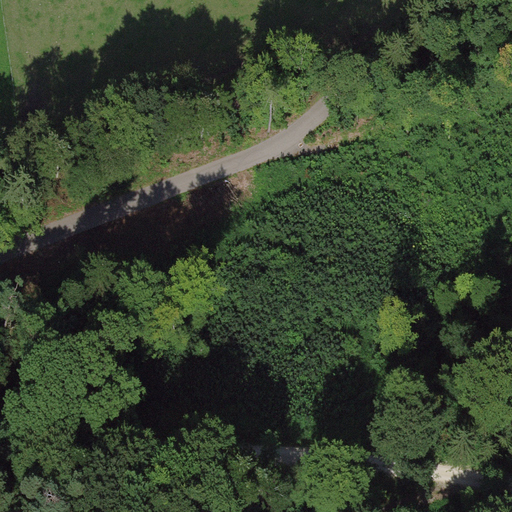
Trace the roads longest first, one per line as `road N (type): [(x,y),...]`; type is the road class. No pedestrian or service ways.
road 1 (track): [(498,0),(394,52),(278,152),(0,269)]
road 2 (track): [(511,490),(365,470),(0,456)]
